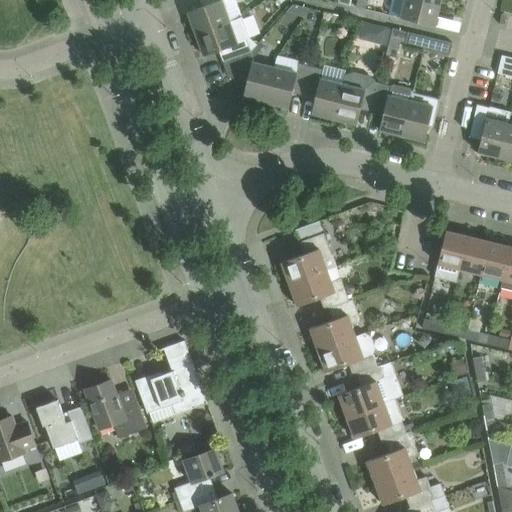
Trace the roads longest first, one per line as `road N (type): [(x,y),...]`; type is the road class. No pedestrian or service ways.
road 1 (residential): [(340,511),(217,194)]
road 2 (residential): [(434,186),(323,161),(217,194)]
road 3 (residential): [(201,302),(275,511)]
road 4 (residential): [(201,302),(0,376)]
road 5 (residential): [(217,194),(151,22)]
road 6 (residential): [(102,40),(167,212)]
road 7 (residential): [(434,186),(471,38)]
